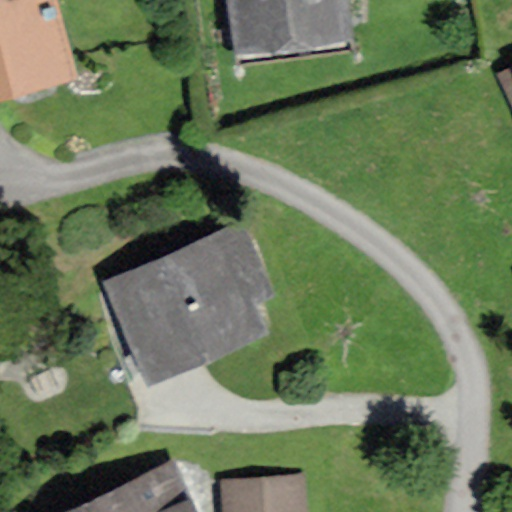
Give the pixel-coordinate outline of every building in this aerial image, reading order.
[(47,0),(0,0),(0,89),(66,72),(47,0)] [(236,0),(241,46),(344,35),(339,0),(236,0)] [(237,229),(108,285),(150,379),(257,332),(244,302),(265,293),(237,229)] [(188,511),(169,471),(79,511),(188,511)] [(301,511),(299,481),(226,486),(227,511),(301,511)]
